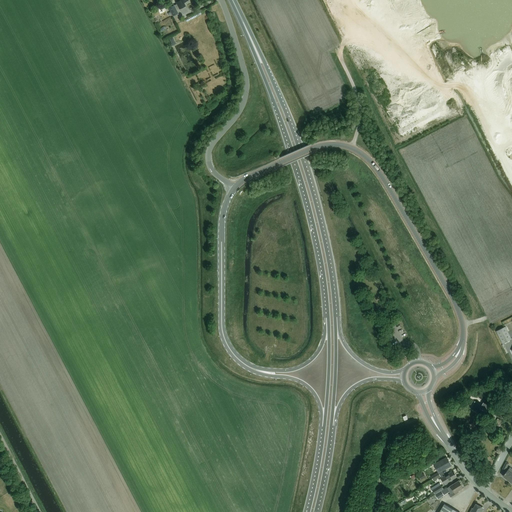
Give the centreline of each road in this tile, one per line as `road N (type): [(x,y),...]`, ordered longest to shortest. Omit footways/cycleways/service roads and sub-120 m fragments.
road 1 (primary): [(433,372),(454,359),(462,341),(446,288),(376,168),(345,146),(311,149)]
road 2 (trunk): [(335,317),(307,176),(247,31)]
road 3 (trunk): [(247,31),(302,182),(328,318)]
road 4 (unclassified): [(233,188),(208,158),(246,89),(221,0)]
road 5 (trunk): [(233,188),(222,215),(221,327),(247,366)]
